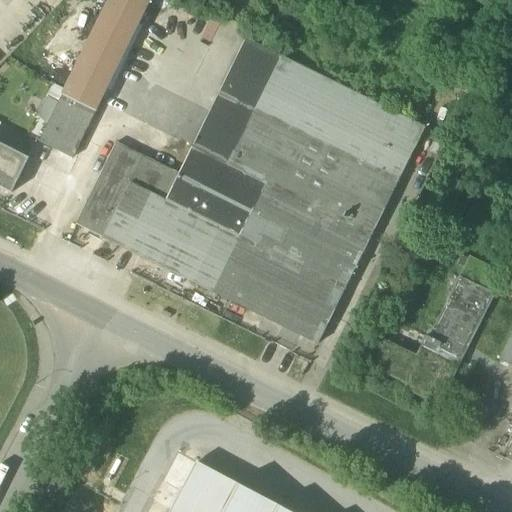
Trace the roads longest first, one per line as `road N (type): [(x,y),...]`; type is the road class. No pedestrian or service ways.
road 1 (residential): [(494,511),(99,315)]
road 2 (residential): [(0,505),(99,315)]
